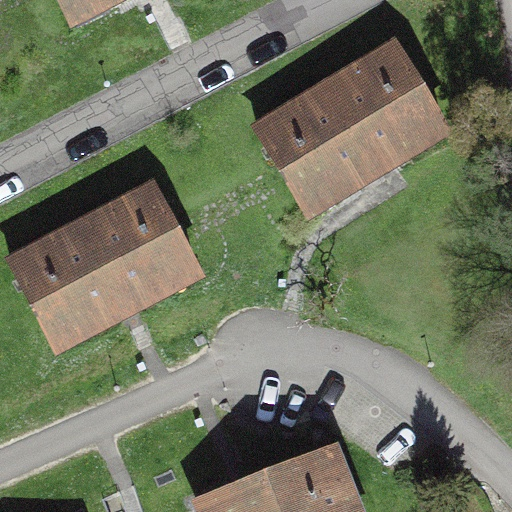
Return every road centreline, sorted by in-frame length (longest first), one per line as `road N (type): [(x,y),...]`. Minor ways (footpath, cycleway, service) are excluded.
road 1 (residential): [(511,481),(377,369),(260,363),(0,470)]
road 2 (residential): [(340,0),(0,184)]
